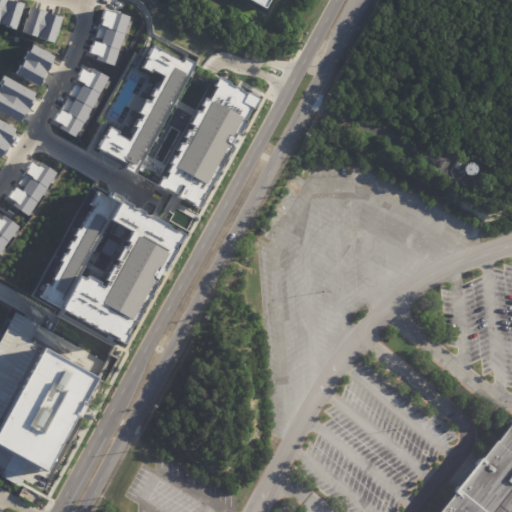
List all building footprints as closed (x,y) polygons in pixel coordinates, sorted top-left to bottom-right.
[(0,0),(0,24),(15,29),(23,4),(10,0),(0,0)] [(271,0),(266,9),(250,0),(271,0)] [(53,43),(61,17),(29,7),(21,33),(53,43)] [(127,16),(102,9),(95,39),(92,39),(89,52),(96,54),(95,61),(115,66),(127,16)] [(14,75),(38,87),(54,56),(30,44),(14,75)] [(153,45),(251,100),(194,203),(93,146),(104,126),(96,121),(135,53),(146,59),(153,45)] [(106,76),(82,64),(55,120),(61,123),(58,129),(76,138),(106,76)] [(0,80),(0,113),(20,123),(35,92),(2,76),(0,80)] [(0,159),(16,129),(0,120),(0,159)] [(30,215),(54,172),(31,159),(16,186),(14,185),(5,201),(30,215)] [(453,168),(457,159),(462,162),(458,170),(453,168)] [(38,297),(122,344),(183,234),(99,187),(38,297)] [(0,336),(12,316),(106,369),(34,495),(0,475),(0,336)] [(511,511),(511,428),(507,424),(436,511),(511,511)]
